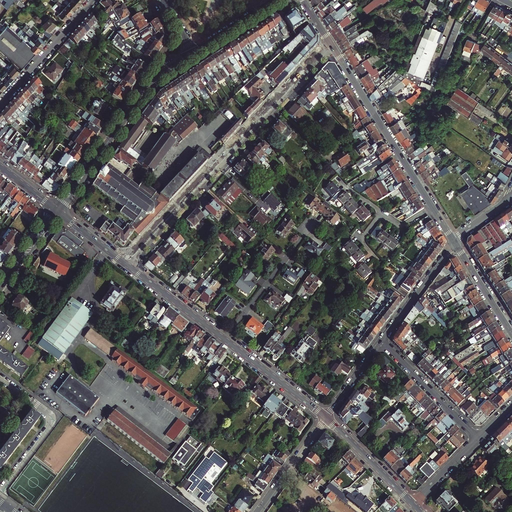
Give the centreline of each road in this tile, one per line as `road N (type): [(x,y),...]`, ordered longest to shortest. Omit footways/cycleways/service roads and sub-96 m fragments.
road 1 (residential): [(331,44),(125,263)]
road 2 (secondary): [(331,44),(453,240)]
road 3 (tertiary): [(194,51),(152,81),(57,210)]
road 4 (residential): [(0,377),(49,418),(0,491)]
road 5 (residential): [(224,339),(311,224)]
road 6 (residential): [(0,104),(94,0)]
road 7 (residential): [(477,438),(381,339)]
road 8 (residential): [(325,417),(224,339)]
road 9 (residential): [(224,339),(125,263)]
road 10 (residential): [(412,503),(325,417)]
road 11 (residential): [(454,243),(381,339)]
